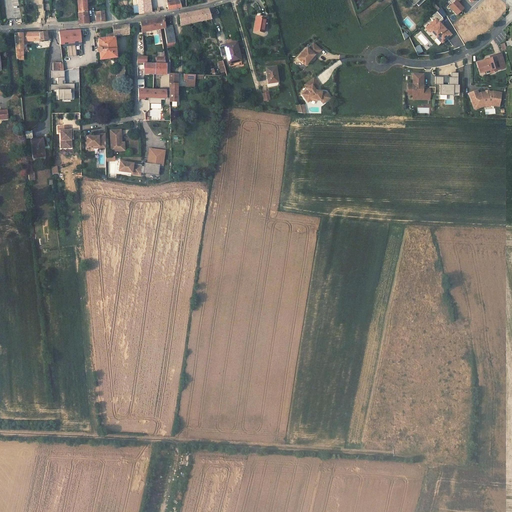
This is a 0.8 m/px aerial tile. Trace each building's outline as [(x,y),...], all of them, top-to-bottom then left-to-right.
[(77,0),(79,20),(79,24),(89,23),(87,12),(86,0),(77,0)] [(137,0),(139,14),(147,12),(151,12),(151,6),(150,6),(146,7),(146,3),(147,3),(146,0),(137,0)] [(467,0),(461,6),(471,17),(478,11),(467,0)] [(187,13),(179,14),(180,24),(210,18),(208,9),(187,13)] [(104,10),(96,11),(97,22),(105,21),(104,10)] [(453,34),(441,21),(444,19),(438,11),(429,19),(432,22),(425,28),(435,39),(434,40),(440,46),(453,34)] [(150,20),(140,22),(141,32),(160,28),(164,27),(163,17),(160,18),(157,18),(150,20)] [(266,18),(260,17),(260,18),(256,17),(254,30),(263,32),(266,18)] [(124,25),(120,25),(121,35),(129,34),(128,24),(124,25)] [(117,65),(115,48),(114,36),(121,35),(120,25),(116,26),(112,26),(113,33),(106,34),(107,38),(98,39),(99,47),(98,48),(97,48),(96,49),(96,50),(96,51),(97,51),(97,52),(99,52),(100,59),(113,58),(114,65),(117,65)] [(171,25),(164,27),(166,43),(175,41),(171,25)] [(40,32),(14,33),(16,49),(23,48),(22,44),(27,44),(26,39),(28,39),(28,41),(38,41),(47,40),(47,32),(40,32)] [(235,42),(223,45),(228,63),(241,60),(238,50),(237,50),(235,42)] [(297,59),(305,65),(309,60),(314,54),(316,56),(320,50),(313,43),(308,49),(306,48),(297,59)] [(68,46),(68,56),(76,55),(76,45),(68,46)] [(505,67),(501,52),(490,56),(491,58),(491,59),(486,60),(477,62),(480,73),(486,71),(489,70),(489,69),(494,68),(494,71),(505,67)] [(223,60),(218,62),(221,73),(226,71),(223,60)] [(53,70),(63,70),(62,63),(61,63),(53,62),(53,70)] [(143,63),(143,73),(165,74),(166,64),(143,63)] [(275,67),(265,68),(267,83),(269,83),(276,82),(277,82),(275,67)] [(64,80),(64,70),(63,70),(53,70),(51,70),(51,78),(58,78),(58,84),(51,84),(51,89),(58,89),(58,97),(70,97),(70,91),(74,91),(74,83),(65,83),(62,83),(62,80),(64,80)] [(459,94),(459,72),(451,72),(451,76),(437,76),(437,99),(444,99),(444,104),(454,105),(454,94),(459,94)] [(177,74),(169,73),(169,82),(169,98),(169,101),(176,101),(177,74)] [(422,74),(412,74),(412,84),(407,84),(407,93),(412,93),(412,95),(416,95),(418,98),(428,98),(429,93),(429,89),(421,89),(421,87),(422,87),(422,74)] [(313,78),(303,84),(307,90),(301,94),(305,100),(309,98),(313,99),(318,99),(320,103),(328,98),(323,92),(315,90),(313,89),(318,85),(313,78)] [(144,89),(143,89),(144,97),(165,98),(165,90),(144,89)] [(476,90),(469,93),(473,106),(482,103),(492,103),(498,104),(500,94),(492,92),(480,93),(477,94),(476,90)] [(69,126),(69,122),(57,121),(57,127),(60,127),(59,139),(64,139),(64,142),(69,142),(69,134),(70,130),(71,130),(71,126),(69,126)] [(119,130),(109,130),(110,151),(120,151),(120,143),(119,130)] [(105,148),(105,134),(98,135),(98,136),(95,136),(87,137),(87,147),(93,147),(99,147),(99,149),(105,148)] [(42,138),(31,139),(33,157),(44,156),(42,138)] [(159,174),(160,165),(163,165),(165,150),(150,148),(149,156),(150,156),(149,163),(148,163),(145,162),(145,165),(145,166),(133,165),(133,163),(120,162),(119,171),(132,173),(132,174),(140,175),(141,173),(146,173),(146,172),(159,174)]
